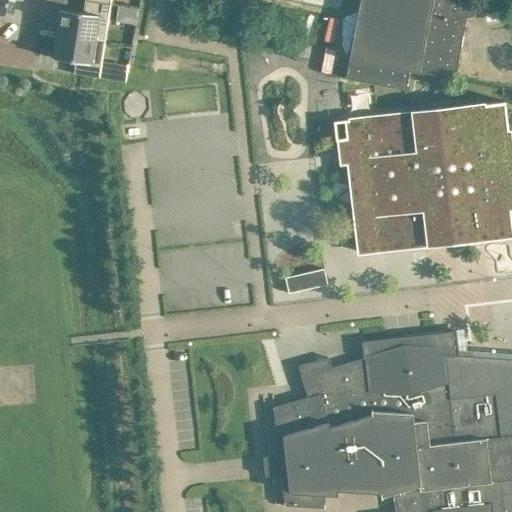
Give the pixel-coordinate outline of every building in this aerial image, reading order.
[(104,39),(110,3),(89,0),(84,0),(83,11),(58,8),(55,32),(104,39)] [(418,72),(428,15),(447,19),(466,16),(474,15),(471,0),(359,0),(345,77),(405,88),(409,70),(418,72)] [(428,15),(418,72),(454,78),(466,16),(447,19),(428,15)] [(104,39),(55,32),(51,56),(75,60),(74,72),(98,76),(104,39)] [(346,138),(360,251),(510,233),(507,207),(511,205),(511,168),(504,100),(333,120),(335,139),(346,138)] [(324,268),(285,276),(288,292),(327,284),(324,268)] [(308,396),(273,406),(278,449),(284,449),(284,453),(286,473),(287,477),(281,477),(284,504),(324,507),(324,494),(336,494),(337,489),(380,492),(380,497),(382,497),(381,495),(393,492),(394,511),(401,511),(511,499),(511,358),(459,355),(456,330),(443,331),(443,329),(434,330),(423,331),(404,334),(403,334),(403,336),(386,338),(362,340),(361,340),(363,357),(332,366),(329,356),(299,365),(308,396)] [(511,511),(511,499),(401,511),(511,511)]
